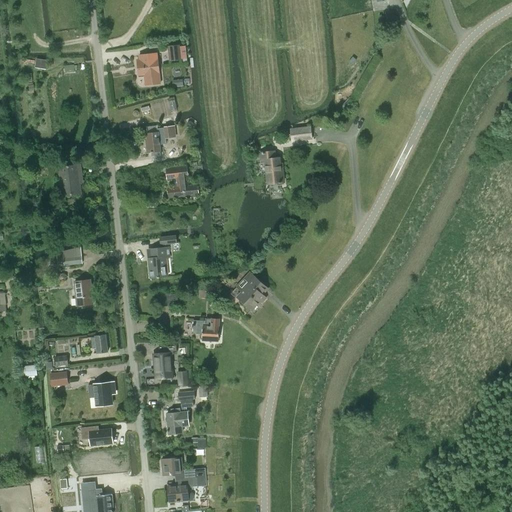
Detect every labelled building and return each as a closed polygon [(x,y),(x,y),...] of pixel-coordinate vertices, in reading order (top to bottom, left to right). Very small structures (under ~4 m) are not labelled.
[(180,59),(179,45),(168,47),(170,61),(180,59)] [(139,76),(144,75),(145,85),(160,84),(157,59),(145,61),(145,59),(137,60),(139,76)] [(146,152),(150,152),(150,156),(159,155),(158,144),(163,143),(163,138),(172,137),(176,137),(175,125),(163,126),(163,127),(164,128),(157,129),(157,132),(146,133),(147,143),(145,144),(146,152)] [(311,126),(289,128),(291,142),(312,140),(311,126)] [(268,184),(284,182),(282,170),(280,170),(279,158),(275,158),(274,151),(260,153),(261,160),(265,160),(268,184)] [(78,180),(81,179),(80,164),(59,167),(63,195),(80,193),(79,184),(78,184),(78,180)] [(177,178),(178,187),(168,188),(169,198),(199,195),(198,184),(188,185),(187,177),(188,177),(187,167),(166,169),(167,179),(177,178)] [(160,244),(176,243),(176,236),(160,237),(160,244)] [(81,247),(56,252),(58,268),(83,264),(81,247)] [(163,257),(170,257),(169,247),(151,249),(152,258),(148,258),(150,278),(165,276),(163,257)] [(242,292),(237,297),(252,310),(264,296),(262,294),(268,288),(250,272),(236,287),(242,292)] [(77,306),(93,304),(90,280),(74,282),(77,306)] [(48,290),(57,288),(55,281),(47,283),(48,290)] [(163,305),(178,304),(177,294),(163,295),(162,293),(157,293),(158,303),(163,303),(163,305)] [(193,334),(202,334),(202,340),(218,341),(219,327),(219,319),(211,319),(211,321),(194,320),(193,334)] [(98,353),(108,352),(106,334),(96,336),(96,337),(91,337),(92,348),(97,348),(98,353)] [(176,346),(159,347),(160,353),(154,354),(157,379),(172,377),(170,353),(177,352),(176,346)] [(67,355),(55,357),(56,366),(68,364),(67,355)] [(67,371),(50,373),(52,386),(68,384),(67,371)] [(93,384),(88,385),(89,398),(95,398),(96,407),(113,405),(112,394),(116,394),(115,381),(93,383),(93,384)] [(192,399),(195,399),(194,391),(178,393),(179,401),(181,400),(182,407),(193,406),(192,399)] [(181,422),(188,422),(187,412),(180,413),(180,412),(167,414),(169,434),(182,433),(181,422)] [(99,426),(81,428),(82,440),(89,439),(90,446),(113,444),(112,428),(99,430),(99,426)] [(162,459),(163,475),(180,473),(180,479),(197,478),(196,469),(182,470),(181,458),(162,459)] [(197,486),(197,478),(180,479),(181,485),(168,486),(169,502),(188,500),(187,487),(197,486)] [(111,511),(111,502),(112,501),(112,494),(102,495),(102,489),(90,490),(91,496),(97,496),(98,511),(111,511)]
